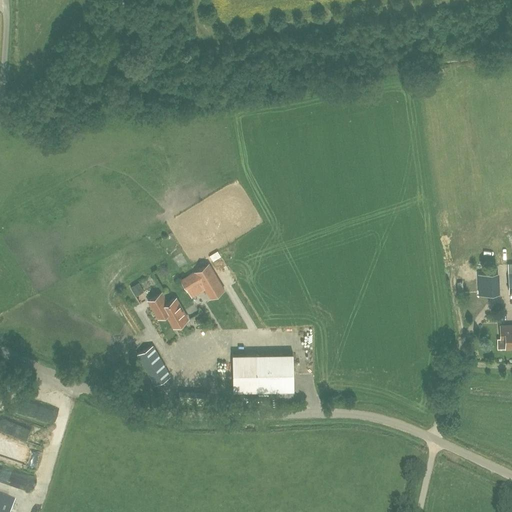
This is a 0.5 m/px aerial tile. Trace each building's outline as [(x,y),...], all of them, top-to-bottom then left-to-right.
[(219,250),(211,254),(213,260),(222,256),(219,250)] [(206,290),(210,298),(224,290),(209,264),(181,280),(192,298),(206,290)] [(138,282),(130,287),(133,293),(142,288),(138,282)] [(161,293),(148,301),(158,319),(166,314),(174,327),(188,319),(176,298),(167,303),(161,293)] [(463,306),(472,313),(479,304),(469,297),(463,306)] [(511,325),(501,326),(501,339),(506,339),(506,348),(511,347),(511,325)] [(138,355),(155,385),(170,377),(153,346),(138,355)] [(233,391),(257,390),(256,354),(232,354),(233,391)] [(22,441),(45,449),(51,432),(28,424),(22,441)] [(0,456),(39,469),(44,452),(0,438),(0,456)] [(0,511),(10,511),(14,502),(0,497),(0,511)]
